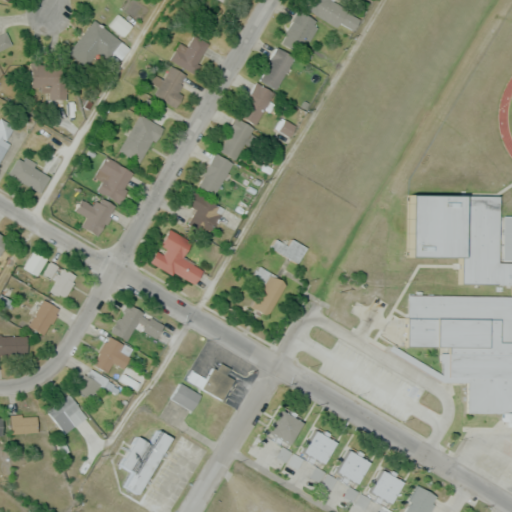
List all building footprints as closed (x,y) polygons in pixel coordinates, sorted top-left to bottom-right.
[(332,0),(305,0),(302,6),(339,27),(347,10),(332,1),(332,0)] [(318,29),(305,13),(279,35),(292,50),(318,29)] [(121,41),(94,19),(67,52),(85,67),(98,51),(107,58),(121,41)] [(0,50),(11,45),(5,32),(0,34),(0,50)] [(211,46),(193,34),(184,48),(178,44),(168,58),(192,74),(211,46)] [(294,56),(275,47),(259,80),(277,89),(294,56)] [(66,99),(65,61),(30,62),(31,86),(49,86),(50,99),(66,99)] [(183,95),(176,91),(185,75),(165,64),(149,92),(176,107),(183,95)] [(273,93),(256,83),(238,113),(255,124),(273,93)] [(160,125),(137,115),(120,151),(143,162),(160,125)] [(0,156),(17,128),(0,118),(0,156)] [(258,133),(234,120),(217,149),(234,159),(244,143),(250,147),(258,133)] [(196,186),(215,195),(231,162),(213,153),(196,186)] [(50,175),(18,156),(8,174),(40,193),(50,175)] [(134,172),(104,157),(94,177),(101,180),(96,191),(120,202),(134,172)] [(185,202),(196,209),(187,225),(207,236),(223,209),(191,191),(185,202)] [(97,236),(115,207),(96,195),(91,204),(81,198),(74,210),(86,218),(81,226),(97,236)] [(502,259),(511,259),(511,214),(502,215),(502,259)] [(150,261),(194,284),(202,269),(182,258),(191,241),(167,229),(150,261)] [(0,253),(8,241),(0,235),(0,253)] [(296,262),(306,248),(292,239),(282,253),(296,262)] [(377,283),(475,286),(475,295),(406,294),(406,317),(511,319),(511,270),(474,270),(474,250),(378,248),(377,283)] [(36,275),(46,257),(33,250),(23,267),(36,275)] [(254,276),(263,281),(251,307),(268,315),(285,280),(258,267),(254,276)] [(374,317),(404,317),(404,292),(374,292),(374,317)] [(44,334),(58,308),(42,299),(28,325),(44,334)] [(127,340),(135,325),(156,337),(163,323),(126,303),(110,331),(127,340)] [(0,354),(26,354),(26,334),(0,334),(0,354)] [(112,362),(122,368),(132,349),(106,335),(90,363),(107,372),(112,362)] [(511,352),(448,352),(448,376),(511,376),(511,352)] [(185,378),(222,399),(236,374),(215,362),(206,378),(190,370),(185,378)] [(140,373),(127,365),(119,378),(131,386),(140,373)] [(89,398),(103,380),(91,370),(77,389),(89,398)] [(170,398),(191,410),(200,394),(179,382),(170,398)] [(46,410),(57,424),(68,416),(75,425),(86,417),(68,393),(46,410)] [(302,422),(280,408),(266,431),(289,444),(302,422)] [(10,432),(36,432),(36,414),(10,414),(10,432)] [(336,441),(315,429),(302,451),(323,463),(336,441)] [(358,483),(370,460),(348,449),(336,472),(358,483)] [(369,491),(390,504),(404,482),(382,469),(369,491)] [(363,509),(369,499),(361,495),(355,504),(363,509)]
